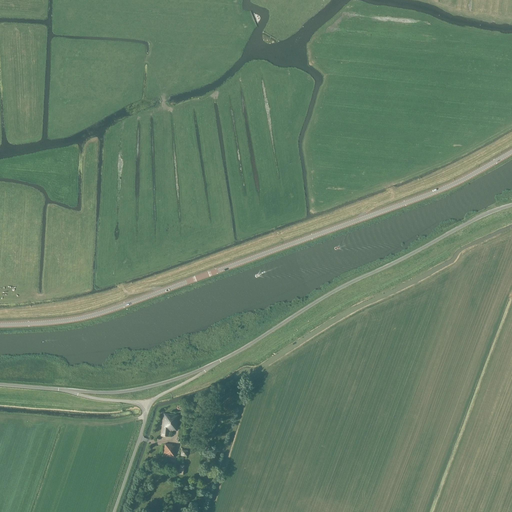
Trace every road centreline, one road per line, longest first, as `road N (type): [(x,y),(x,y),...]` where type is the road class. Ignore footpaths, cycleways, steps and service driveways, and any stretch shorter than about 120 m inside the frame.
road 1 (secondary): [(0,325),(109,310),(439,190),(511,151)]
road 2 (unclassified): [(212,364),(344,285),(511,205)]
road 3 (unclassified): [(69,390),(134,390),(212,364)]
